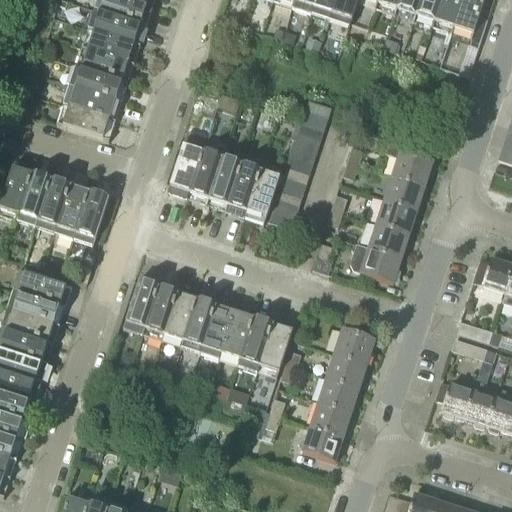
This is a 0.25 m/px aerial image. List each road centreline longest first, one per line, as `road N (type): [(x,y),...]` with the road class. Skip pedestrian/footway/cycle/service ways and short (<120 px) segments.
road 1 (residential): [(418,328),(128,229)]
road 2 (residential): [(35,511),(128,229)]
road 3 (residential): [(141,181),(201,0)]
road 4 (residential): [(467,215),(461,179),(511,50)]
road 5 (residential): [(385,457),(389,407),(418,328)]
road 6 (residential): [(511,492),(404,455),(385,457)]
road 7 (residential): [(418,328),(444,241),(467,215)]
